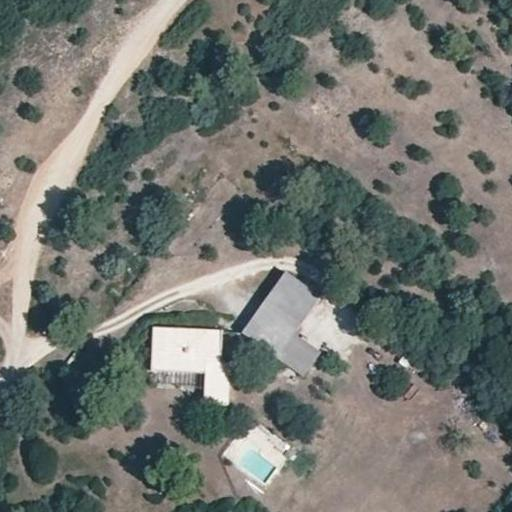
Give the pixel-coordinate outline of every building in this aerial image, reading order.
[(274,365),(322,297),(283,269),(234,336),(274,365)] [(331,303),(322,297),(274,365),(300,383),(316,359),(299,346),(331,303)] [(210,363),(210,330),(153,329),(152,371),(206,372),(206,384),(205,402),(229,402),(229,364),(210,363)] [(220,363),(221,329),(210,330),(210,363),(220,363)] [(206,372),(152,371),(152,383),(206,384),(206,372)]
